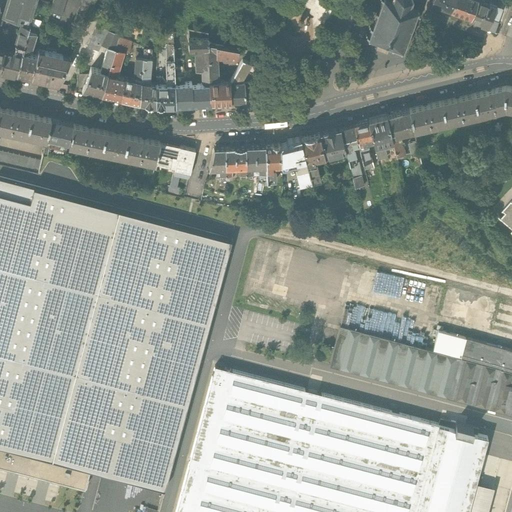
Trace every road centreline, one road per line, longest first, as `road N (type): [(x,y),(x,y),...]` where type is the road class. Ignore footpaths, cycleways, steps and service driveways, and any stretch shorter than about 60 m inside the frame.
road 1 (tertiary): [(0,87),(171,126),(326,109)]
road 2 (tertiary): [(326,109),(508,65)]
